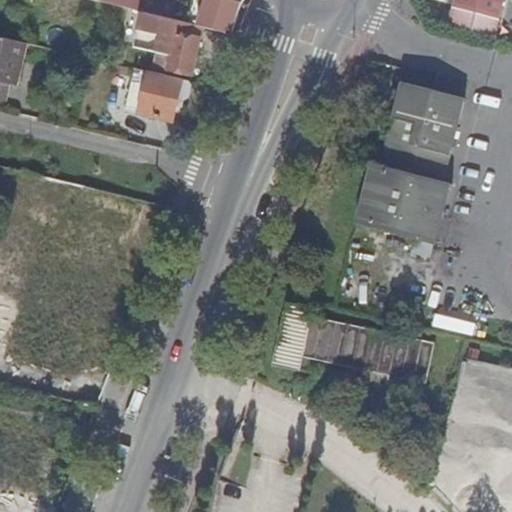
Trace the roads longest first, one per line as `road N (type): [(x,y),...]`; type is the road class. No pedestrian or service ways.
road 1 (secondary): [(196,326),(321,57),(332,14)]
road 2 (residential): [(0,123),(234,180)]
road 3 (secondary): [(196,326),(125,511)]
road 4 (secondary): [(297,6),(234,180)]
road 5 (secondary): [(234,180),(196,326)]
